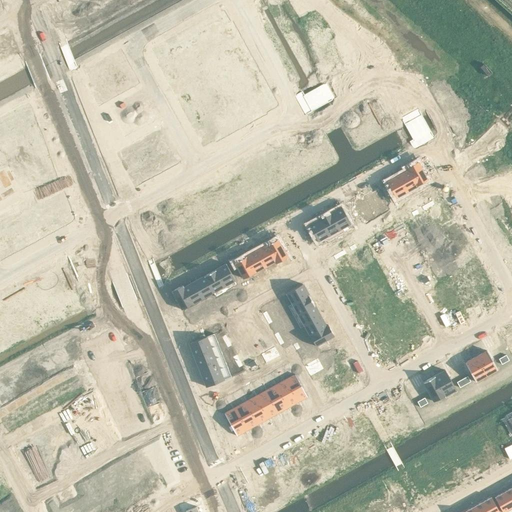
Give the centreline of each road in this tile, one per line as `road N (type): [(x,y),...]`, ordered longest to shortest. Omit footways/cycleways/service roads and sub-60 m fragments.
road 1 (residential): [(432,148),(288,220),(380,382)]
road 2 (residential): [(203,482),(131,306)]
road 3 (residential): [(298,111),(383,68),(432,148)]
road 4 (residential): [(361,395),(203,482)]
road 5 (residential): [(511,295),(432,148)]
road 6 (residential): [(0,378),(131,306)]
road 7 (residential): [(100,225),(48,89)]
road 8 (residential): [(361,395),(420,511)]
road 9 (residential): [(234,0),(298,111)]
road 10 (residential): [(388,231),(448,343)]
